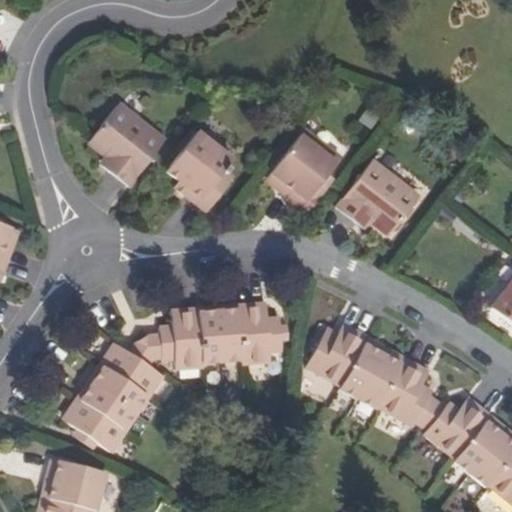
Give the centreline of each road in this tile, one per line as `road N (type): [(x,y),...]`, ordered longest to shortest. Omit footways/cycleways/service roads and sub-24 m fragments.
road 1 (residential): [(511,386),(443,330),(289,259),(237,249),(85,249)]
road 2 (residential): [(85,249),(34,120),(29,72),(48,31),(112,3),(164,16),(204,14),(219,0)]
road 3 (residential): [(85,249),(0,362)]
